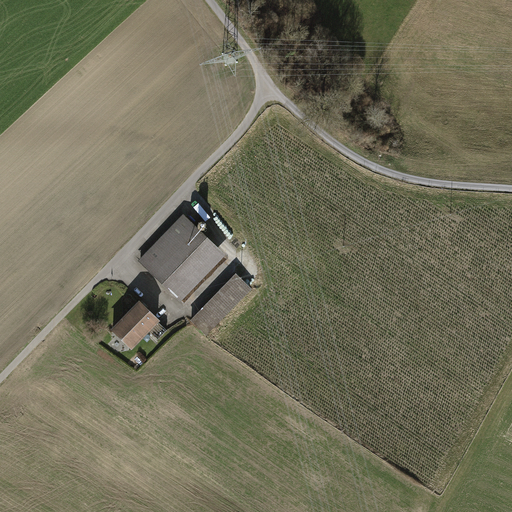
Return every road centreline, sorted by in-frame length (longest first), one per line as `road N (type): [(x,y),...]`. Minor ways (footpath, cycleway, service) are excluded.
road 1 (track): [(0,378),(246,124),(263,73)]
road 2 (track): [(263,73),(332,142),(367,163),(426,181),(511,188)]
road 3 (track): [(442,511),(511,382)]
